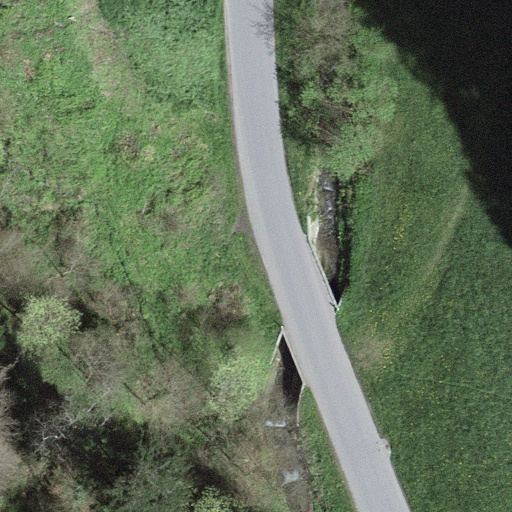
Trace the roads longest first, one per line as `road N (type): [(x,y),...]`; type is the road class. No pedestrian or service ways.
road 1 (tertiary): [(251,0),(268,194),(285,256),(389,511)]
road 2 (track): [(338,385),(428,270),(466,172),(507,0)]
